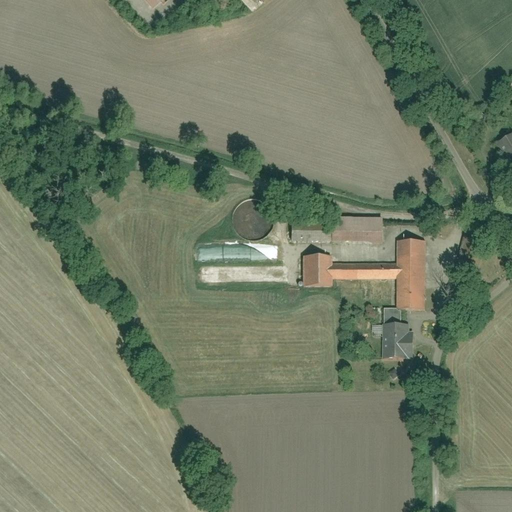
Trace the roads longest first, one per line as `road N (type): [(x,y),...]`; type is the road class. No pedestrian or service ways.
road 1 (residential): [(479,201),(443,215),(389,215),(0,106)]
road 2 (residential): [(511,245),(439,354),(436,511)]
road 3 (residential): [(479,201),(361,0)]
